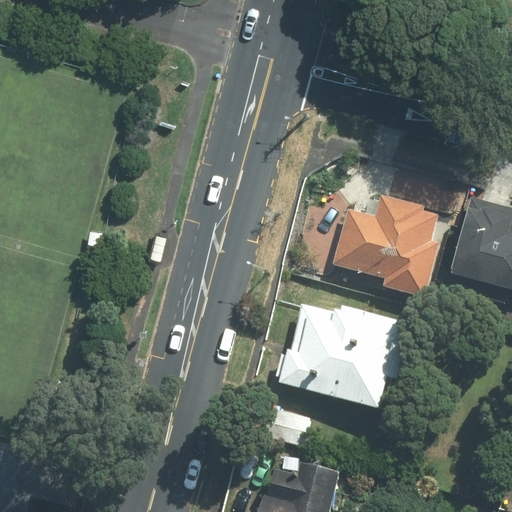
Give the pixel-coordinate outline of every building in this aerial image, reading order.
[(381,293),(426,303),(449,208),(379,191),(372,221),(346,214),(332,271),(384,284),(381,293)] [(511,228),(474,218),(454,286),(504,300),(511,272),(511,228)] [(338,311),(297,299),(271,387),(376,418),(403,323),(339,305),(338,311)] [(310,423),(263,409),(255,437),(302,451),(310,423)] [(0,511),(2,511),(11,473),(0,470),(0,511)] [(329,511),(337,482),(297,471),(296,478),(273,472),(261,511),(329,511)]
